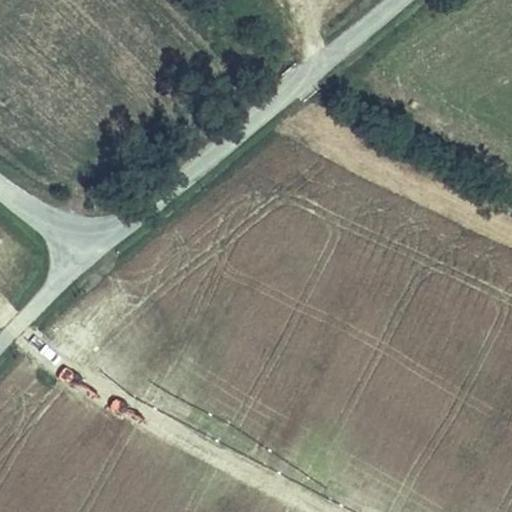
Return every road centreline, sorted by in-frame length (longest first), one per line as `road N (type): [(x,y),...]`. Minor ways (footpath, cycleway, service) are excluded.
road 1 (tertiary): [(81,232),(116,226),(150,203),(401,0)]
road 2 (unclassified): [(0,343),(58,284),(81,232)]
